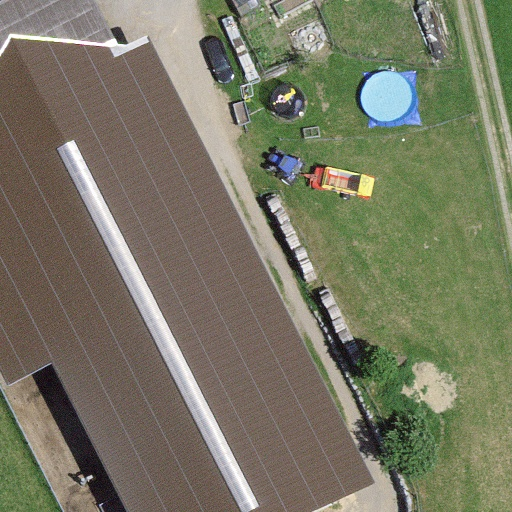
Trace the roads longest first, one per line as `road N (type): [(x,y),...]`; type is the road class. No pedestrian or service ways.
road 1 (track): [(378,511),(382,478),(143,0)]
road 2 (track): [(511,203),(467,0)]
